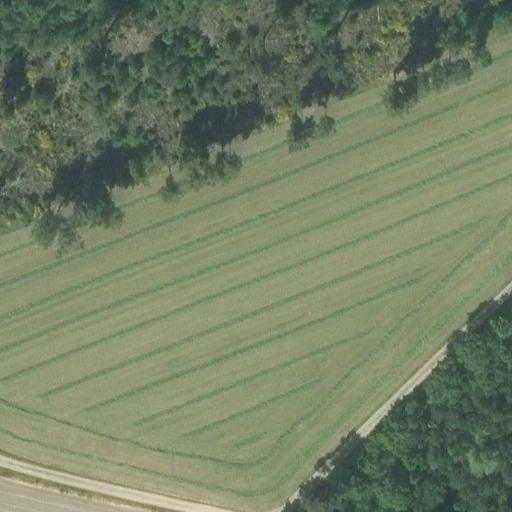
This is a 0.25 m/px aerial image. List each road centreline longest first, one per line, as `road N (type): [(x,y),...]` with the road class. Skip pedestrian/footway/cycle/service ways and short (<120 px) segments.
road 1 (track): [(288,511),(511,287)]
road 2 (track): [(199,511),(0,458)]
